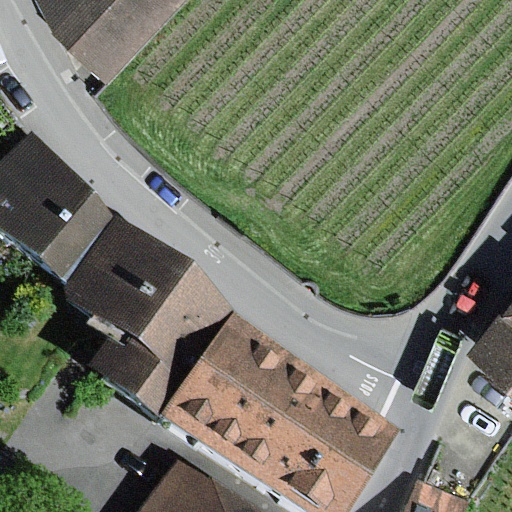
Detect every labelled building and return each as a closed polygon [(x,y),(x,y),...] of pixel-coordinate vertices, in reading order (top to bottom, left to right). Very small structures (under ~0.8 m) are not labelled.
[(37,0),(56,32),(86,2),(139,55),(188,0),(37,0)] [(139,55),(86,2),(56,32),(109,85),(139,55)] [(108,226),(29,140),(0,166),(0,243),(61,296),(108,226)] [(228,322),(108,226),(61,296),(56,304),(105,347),(80,377),(148,429),(228,322)] [(511,297),(471,351),(511,384),(511,297)] [(228,322),(148,429),(279,511),(344,511),(390,439),(228,322)] [(243,511),(171,466),(136,511),(243,511)] [(463,511),(466,505),(414,483),(400,511),(463,511)] [(55,511),(29,490),(10,511),(55,511)]
